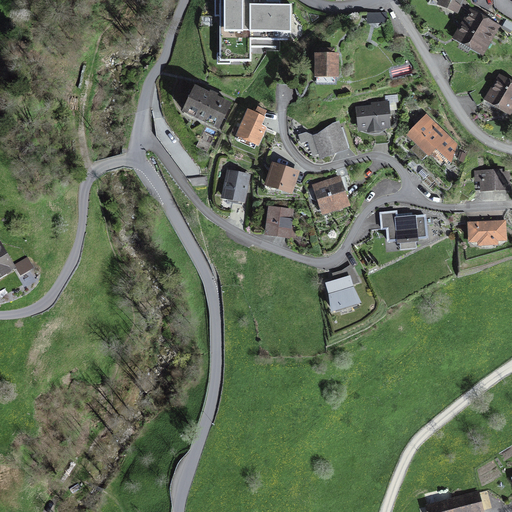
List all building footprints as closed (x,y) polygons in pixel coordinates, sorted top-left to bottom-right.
[(252,41),(291,41),(291,3),(280,3),(242,3),(242,0),(215,0),(215,16),(220,16),(220,53),(217,53),(217,64),(231,64),(231,60),(252,60),(252,41)] [(454,0),(440,0),(439,3),(457,11),(460,6),(457,5),(456,3),(455,2),(454,2),(454,0)] [(499,24),(470,8),(452,37),(481,54),(499,24)] [(387,23),(387,12),(366,13),(367,23),(387,23)] [(315,55),(316,77),(337,77),(337,55),(333,55),(333,50),(320,50),(320,55),(315,55)] [(295,67),(279,65),(276,81),(292,83),(295,67)] [(511,105),(511,85),(500,78),(488,99),(509,111),(511,105)] [(209,95),(180,81),(175,93),(176,99),(180,101),(178,104),(185,107),(183,111),(189,113),(190,111),(195,113),(193,116),(199,118),(200,116),(204,118),(203,120),(208,123),(209,120),(214,123),(213,125),(219,128),(230,105),(215,98),(216,96),(213,95),(210,93),(209,95)] [(385,96),(386,102),(388,101),(389,110),(397,110),(396,102),(398,102),(397,95),(385,96)] [(389,110),(388,101),(386,102),(371,103),(371,106),(356,107),(358,131),(367,130),(367,132),(382,131),(382,129),(390,128),(389,110)] [(257,106),(255,111),(264,116),(267,111),(257,106)] [(255,111),(249,109),(237,136),(239,137),(237,140),(255,148),(256,144),(259,145),(267,127),(262,125),(266,116),(264,116),(255,111)] [(457,147),(424,116),(407,134),(408,135),(405,138),(411,143),(413,140),(417,143),(428,154),(434,148),(451,164),(457,147)] [(162,118),(154,119),(155,129),(168,127),(162,118)] [(349,148),(339,120),(333,123),(318,133),(312,135),(319,153),(321,158),(349,148)] [(168,127),(155,129),(156,137),(187,178),(188,177),(205,176),(168,127)] [(306,132),(298,135),(301,143),(308,141),(312,155),(319,153),(312,135),(306,132)] [(428,154),(417,143),(410,150),(421,161),(428,154)] [(298,171),(274,163),(266,184),(290,192),(298,171)] [(509,190),(509,172),(502,172),(502,169),(474,170),(474,182),(479,182),(480,192),(509,190)] [(243,202),(249,174),(228,170),(222,198),(243,202)] [(188,177),(195,187),(208,186),(207,176),(205,176),(188,177)] [(349,204),(340,176),(313,185),(323,213),(349,204)] [(294,209),(269,206),(266,233),(290,236),(294,209)] [(427,237),(425,214),(398,217),(397,212),(381,214),(382,229),(386,229),(387,241),(397,241),(397,243),(400,243),(416,241),(419,241),(419,238),(427,237)] [(505,220),(468,222),(469,241),(478,241),(479,244),(498,243),(498,239),(506,239),(505,220)] [(0,274),(13,267),(0,245),(0,274)] [(31,268),(27,259),(16,265),(21,273),(31,268)] [(334,277),(335,283),(350,278),(351,285),(359,283),(352,269),(343,274),(334,277)] [(330,294),(332,310),(359,302),(351,286),(351,285),(350,278),(335,283),(328,285),(330,294)] [(428,511),(479,511),(483,511),(478,493),(427,506),(428,511)]
